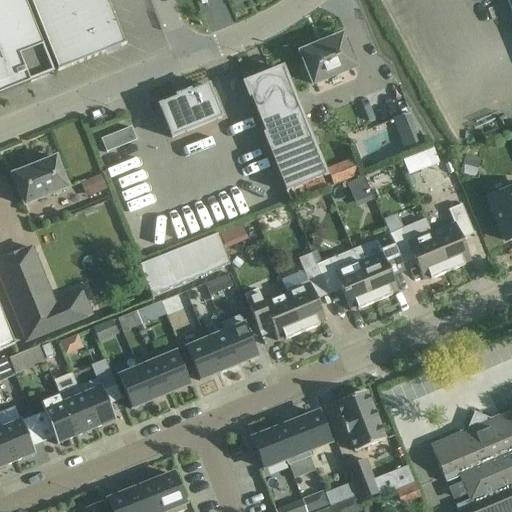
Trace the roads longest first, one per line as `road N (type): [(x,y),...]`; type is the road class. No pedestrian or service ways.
road 1 (residential): [(201,427),(511,290)]
road 2 (residential): [(0,511),(201,427)]
road 3 (unclassified): [(0,130),(184,56)]
road 4 (unclassified): [(184,56),(304,0)]
